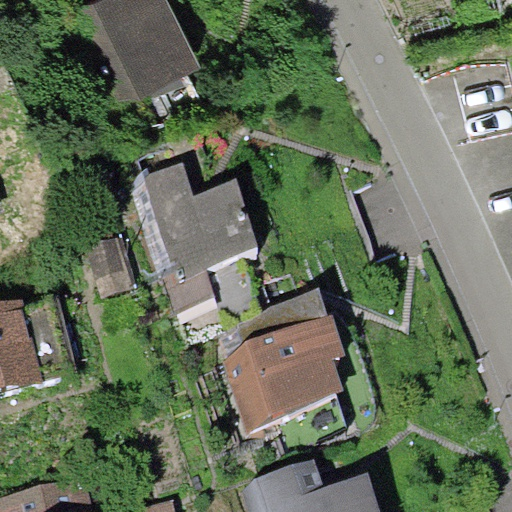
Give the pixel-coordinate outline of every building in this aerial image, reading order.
[(168,0),(94,0),(65,13),(107,108),(198,68),(181,29),(168,0)] [(258,245),(236,177),(194,196),(182,161),(128,178),(159,274),(163,273),(177,315),(215,296),(207,269),(258,245)] [(120,233),(85,243),(101,297),(136,286),(120,233)] [(329,315),(319,289),(236,319),(246,345),(219,355),(246,427),(345,391),(334,359),(346,354),(335,324),(331,314),(329,315)] [(24,300),(0,305),(0,389),(42,380),(24,300)] [(314,458),(238,485),(247,511),(380,511),(367,472),(324,487),(314,458)] [(0,511),(94,511),(85,476),(0,498),(0,511)] [(175,511),(172,500),(128,511),(175,511)]
